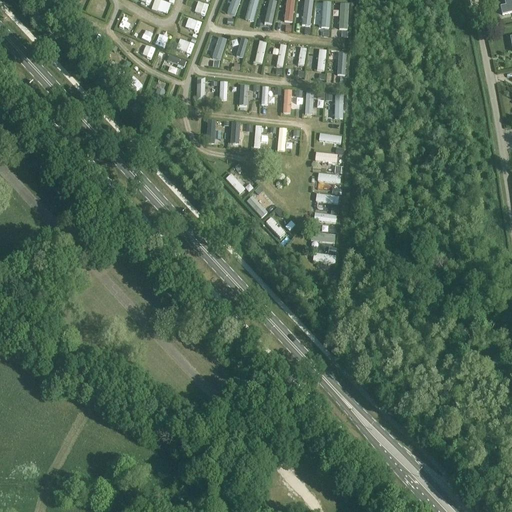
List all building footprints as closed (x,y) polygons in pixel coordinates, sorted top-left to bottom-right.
[(159,0),(152,0),(149,10),(165,15),(169,3),(159,0)] [(193,8),(191,12),(203,17),(208,7),(191,0),(186,0),(184,5),(193,8)] [(229,0),(224,14),(234,17),(240,0),(229,0)] [(252,23),(258,0),(248,0),(243,20),(252,23)] [(266,0),(263,20),(272,22),(276,0),(266,0)] [(282,0),(282,22),(291,22),(291,0),(282,0)] [(511,0),(504,0),(505,6),(500,7),(502,15),(511,13),(511,0)] [(301,1),(301,26),(311,26),(311,1),(301,1)] [(315,23),(319,24),(319,29),(328,30),(329,3),(315,2),(315,23)] [(338,4),(337,30),(346,30),(347,5),(338,4)] [(178,25),(198,34),(202,24),(182,15),(178,25)] [(127,16),(120,30),(131,35),(138,21),(127,16)] [(143,29),(138,39),(148,43),(153,34),(143,29)] [(158,37),(155,46),(165,49),(168,40),(158,37)] [(180,37),(176,46),(190,52),(194,43),(180,37)] [(219,62),(226,41),(216,38),(209,59),(219,62)] [(246,42),(233,39),(231,49),(237,50),(235,57),(243,59),(246,42)] [(253,63),(262,65),(265,43),(256,42),(253,63)] [(272,50),(270,57),(276,58),(274,67),(281,68),(286,47),(278,45),(277,52),(272,50)] [(296,66),(305,66),(305,49),(297,49),(296,66)] [(316,50),(316,71),(324,71),(325,51),(316,50)] [(167,55),(165,61),(184,69),(186,63),(167,55)] [(146,79),(145,101),(163,102),(164,80),(146,79)] [(196,101),(205,101),(204,79),(195,79),(196,101)] [(218,84),(218,107),(225,107),(226,84),(218,84)] [(237,86),(237,106),(246,106),(247,86),(237,86)] [(281,114),(288,115),(289,91),(281,91),(281,114)] [(324,107),(325,93),(315,93),(314,106),(324,107)] [(344,119),(344,97),(331,97),(332,120),(344,119)] [(214,145),(215,121),(207,121),(206,145),(214,145)] [(276,152),(284,152),(285,129),(276,129),(276,152)] [(341,144),(341,137),(316,135),(316,142),(341,144)] [(326,144),(318,143),(317,151),(325,152),(326,144)] [(229,174),(223,179),(238,195),(244,190),(229,174)] [(313,183),(313,190),(326,191),(326,183),(313,183)] [(314,194),(313,202),(322,204),(321,209),(331,210),(332,205),(336,205),(337,198),(314,194)] [(250,196),(244,202),(259,219),(266,213),(250,196)] [(280,218),(284,214),(279,209),(275,213),(280,218)] [(312,222),(334,223),(334,215),(313,214),(312,222)] [(270,217),(263,223),(279,240),(285,234),(270,217)] [(290,221),(284,228),(290,232),(295,226),(290,221)] [(335,264),(335,256),(312,254),(311,262),(335,264)]
